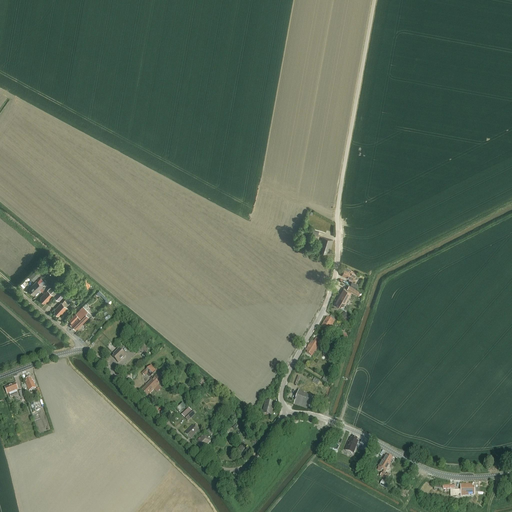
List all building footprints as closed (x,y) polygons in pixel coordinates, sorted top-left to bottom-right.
[(328,254),(333,239),(322,236),(318,251),(328,254)] [(353,282),(356,273),(351,271),(351,270),(346,268),(343,274),(344,275),(343,277),(350,280),(350,281),(353,282)] [(35,271),(29,277),(34,282),(40,276),(35,271)] [(37,281),(29,288),(31,289),(30,290),(33,293),(34,292),(35,293),(38,291),(39,289),(41,287),(42,286),(46,283),(43,280),(39,284),(37,281)] [(347,289),(358,295),(360,292),(349,285),(348,287),(347,289)] [(42,299),(41,300),(44,303),(45,302),(47,303),(53,296),(50,293),(53,291),(54,290),(50,287),(50,288),(48,290),(41,298),(42,299)] [(343,307),(351,293),(344,289),(336,303),(337,304),(336,306),(340,308),(341,306),(343,307)] [(97,293),(108,303),(110,300),(99,290),(97,293)] [(59,292),(54,296),(59,301),(64,296),(59,292)] [(61,315),(68,308),(67,307),(63,303),(62,303),(55,310),(56,311),(55,312),(58,315),(60,314),(61,315)] [(76,331),(89,317),(91,314),(83,307),(69,321),(72,324),(70,325),(76,331)] [(345,312),(340,316),(343,320),(344,319),(348,324),(351,321),(353,320),(349,316),(348,316),(345,312)] [(323,323),(322,326),(323,326),(322,328),(328,332),(334,322),(328,318),(327,317),(325,321),(324,321),(323,323)] [(340,334),(338,332),(336,336),(338,337),(337,338),(344,342),(348,337),(341,332),(340,334)] [(317,344),(313,342),(311,341),(305,350),(307,351),(306,353),(312,356),(319,345),(317,344)] [(146,343),(141,348),(147,354),(151,349),(146,343)] [(114,356),(113,358),(118,363),(119,363),(126,356),(119,350),(119,349),(113,355),(114,355),(114,356)] [(152,366),(146,371),(151,376),(157,371),(152,366)] [(142,391),(147,397),(162,382),(156,377),(142,391)] [(29,391),(36,389),(33,381),(31,382),(30,378),(26,380),(27,381),(25,382),(29,391)] [(16,390),(18,389),(16,384),(4,388),(7,394),(9,393),(9,395),(16,392),(16,390)] [(308,409),(312,398),(304,394),(304,393),(299,390),(294,404),(308,409)] [(266,401),(263,415),(271,417),(274,403),(272,403),(273,399),(268,398),(267,402),(266,401)] [(179,413),(186,407),(183,403),(176,410),(179,413)] [(191,411),(184,418),(187,422),(195,415),(191,411)] [(193,425),(185,433),(190,437),(191,436),(192,437),(199,431),(193,425)] [(221,436),(218,433),(212,439),(215,442),(221,436)] [(204,448),(211,441),(204,435),(196,443),(201,448),(203,447),(204,448)] [(345,450),(354,453),(358,441),(357,441),(357,439),(352,437),(352,439),(350,438),(349,442),(348,442),(345,450)] [(335,456),(340,447),(333,444),(329,453),(335,456)] [(378,467),(386,472),(390,463),(391,460),(390,459),(391,457),(387,455),(386,457),(385,456),(378,467)] [(380,477),(387,481),(390,475),(387,474),(387,475),(382,472),(380,477)] [(391,485),(383,480),(380,485),(388,490),(391,485)] [(454,490),(454,496),(458,496),(458,494),(460,493),(461,496),(469,495),(475,495),(474,487),(473,487),(473,484),(460,484),(460,490),(458,490),(454,490)]
